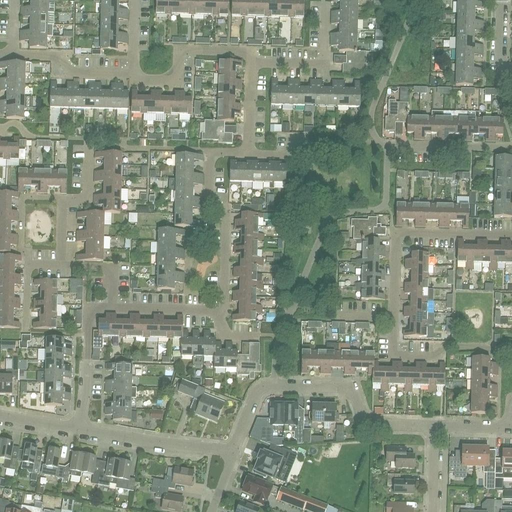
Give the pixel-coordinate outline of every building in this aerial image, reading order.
[(156,0),(156,15),(168,15),(168,0),(156,0)] [(168,0),(168,15),(180,15),(180,0),(168,0)] [(180,0),(180,15),(192,15),(192,0),(180,0)] [(192,0),(192,15),(204,16),(204,0),(192,0)] [(204,0),(204,16),(216,16),(216,0),(204,0)] [(216,0),(216,16),(228,16),(228,0),(216,0)] [(231,0),(231,17),(243,17),(244,0),(238,0),(237,0),(231,0)] [(243,17),(256,17),(255,0),(251,0),(251,1),(244,0),(243,17)] [(255,0),(256,17),(268,18),(268,1),(261,1),(261,0),(255,0)] [(268,1),(268,18),(279,18),(279,0),(274,0),(275,1),(268,1)] [(279,0),(279,18),(292,18),(292,2),(285,2),(285,0),(279,0)] [(304,19),(304,0),(298,0),(299,2),(292,2),(292,18),(304,19)] [(340,3),(340,8),(358,8),(357,0),(331,0),(332,2),(340,3)] [(48,13),(48,1),(31,1),(31,8),(21,7),(21,12),(48,13)] [(458,2),(458,14),(475,15),(475,8),(484,8),(484,3),(458,2)] [(101,15),(128,15),(128,10),(119,10),(119,3),(102,3),(101,15)] [(332,12),(332,18),(357,19),(358,8),(340,8),(340,12),(332,12)] [(47,25),(48,13),(21,12),(21,18),(31,18),(30,25),(47,25)] [(484,27),(484,22),(475,22),(475,15),(458,14),(457,26),(484,27)] [(128,20),(128,15),(101,15),(101,27),(118,27),(118,20),(128,20)] [(332,18),(331,25),(339,25),(339,30),(357,30),(357,19),(332,18)] [(20,36),(47,37),(52,37),(52,25),(47,25),(30,25),(30,31),(21,31),(20,36)] [(484,32),(484,27),(457,26),(457,38),(474,39),(474,32),(484,32)] [(118,34),(118,27),(101,27),(101,39),(127,39),(127,34),(118,34)] [(331,34),(331,41),(357,41),(357,30),(339,30),(339,35),(331,34)] [(382,31),(375,31),(374,42),(382,42),(382,31)] [(46,49),(47,37),(20,36),(20,41),(30,42),(30,49),(46,49)] [(483,51),(483,46),(474,45),(474,39),(457,38),(457,50),(483,51)] [(127,44),(127,39),(101,39),(100,51),(117,51),(118,44),(127,44)] [(331,41),(331,47),(339,47),(339,52),(350,53),(356,52),(357,41),(331,41)] [(483,56),(483,51),(457,50),(456,62),(474,63),(474,56),(483,56)] [(366,53),(356,52),(350,53),(350,57),(334,57),(334,65),(343,65),(343,74),(352,74),(352,72),(368,72),(368,65),(366,65),(366,53)] [(0,69),(7,69),(7,74),(25,75),(30,75),(30,63),(0,62),(0,69)] [(219,62),(219,74),(235,74),(235,67),(242,67),(242,62),(219,62)] [(456,62),(456,74),(483,75),(483,70),(473,69),(474,63),(456,62)] [(0,79),(0,85),(24,86),(25,75),(7,74),(7,79),(0,79)] [(235,81),(235,74),(219,74),(218,86),(241,86),(241,81),(235,81)] [(456,86),(473,86),(473,80),(483,80),(483,75),(456,74),(456,86)] [(271,80),(271,105),(282,106),(282,88),(278,88),(278,80),(271,80)] [(287,88),(282,88),(282,106),(293,106),(294,81),(288,80),(287,88)] [(300,81),(294,81),(293,106),(304,106),(305,89),(300,89),(300,81)] [(315,107),(316,81),(310,81),(310,89),(305,89),(304,106),(315,107)] [(322,81),(316,81),(315,107),(327,107),(327,90),(322,89),(322,81)] [(332,90),(327,90),(327,107),(338,107),(338,82),(332,81),(332,90)] [(51,82),(50,86),(50,108),(61,108),(62,91),(57,90),(57,82),(51,82)] [(67,91),(62,91),(61,108),(72,108),(73,83),(67,82),(67,91)] [(344,90),(345,82),(338,82),(338,107),(349,107),(349,90),(344,90)] [(354,90),(349,90),(349,107),(360,108),(361,82),(354,82),(354,90)] [(73,83),(72,108),(83,108),(84,91),(79,91),(79,83),(73,83)] [(89,91),(84,91),(83,108),(94,109),(95,83),(89,83),(89,91)] [(95,83),(94,109),(106,109),(106,92),(101,92),(101,83),(95,83)] [(111,92),(106,92),(106,109),(117,109),(118,84),(111,84),(111,92)] [(124,84),(118,84),(117,109),(128,110),(129,92),(124,92),(124,84)] [(24,97),(24,86),(0,85),(0,91),(7,92),(7,97),(24,97)] [(241,91),(241,86),(218,86),(218,97),(234,98),(235,91),(241,91)] [(137,91),(132,91),(132,114),(143,114),(144,98),(137,98),(137,91)] [(151,98),(144,98),(143,114),(155,114),(156,92),(151,92),(151,98)] [(156,92),(155,114),(167,115),(168,99),(161,98),(161,92),(156,92)] [(174,99),(168,99),(167,115),(179,115),(180,92),(175,92),(174,99)] [(185,92),(180,92),(179,115),(192,115),(192,99),(185,99),(185,92)] [(0,101),(0,107),(24,108),(24,97),(7,97),(7,102),(0,101)] [(218,109),(241,110),(241,105),(234,104),(234,98),(218,97),(218,109)] [(403,120),(407,120),(407,117),(408,117),(408,104),(396,104),(396,101),(388,101),(388,118),(386,117),(385,132),(394,132),(394,136),(402,136),(403,120)] [(6,119),(24,119),(24,108),(0,107),(0,113),(6,114),(6,119)] [(240,115),(241,110),(218,109),(217,121),(224,122),(234,122),(234,115),(240,115)] [(414,140),(419,141),(419,118),(408,117),(407,117),(407,120),(407,134),(414,134),(414,140)] [(431,135),(432,118),(419,118),(419,141),(424,141),(424,134),(431,135)] [(443,141),(444,118),(432,118),(431,135),(438,135),(438,141),(443,141)] [(455,119),(444,118),(443,141),(448,141),(448,135),(455,135),(455,119)] [(467,119),(455,119),(455,135),(461,135),(461,142),(467,142),(467,119)] [(472,136),(479,136),(479,119),(467,119),(467,142),(472,142),(472,136)] [(486,142),(491,142),(491,120),(479,119),(479,136),(486,136),(486,142)] [(491,120),(491,142),(496,143),(496,136),(503,136),(503,120),(491,120)] [(218,144),(232,144),(233,135),(236,135),(237,127),(224,126),(224,122),(217,121),(205,121),(204,133),(202,133),(202,141),(218,141),(218,144)] [(7,160),(19,161),(19,147),(20,141),(20,138),(14,138),(14,144),(7,144),(7,160)] [(104,159),(104,165),(121,166),(121,153),(95,153),(95,158),(104,159)] [(177,155),(176,167),(194,168),(194,161),(203,161),(203,155),(177,155)] [(511,157),(496,157),(496,169),(511,169),(511,157)] [(230,162),(230,182),(241,182),(241,165),(236,165),(236,162),(230,162)] [(246,165),(241,165),(241,182),(252,183),(253,163),(246,163),(246,165)] [(259,163),(253,163),(252,183),(263,183),(264,165),(259,165),(259,163)] [(274,183),(275,163),(269,163),(269,166),(264,165),(263,183),(270,183),(270,189),(274,189),(274,183)] [(275,163),(274,183),(286,184),(286,166),(281,166),(281,164),(275,163)] [(104,172),(95,172),(95,177),(121,178),(121,166),(104,165),(104,172)] [(176,167),(176,179),(203,180),(203,175),(193,174),(194,168),(176,167)] [(511,169),(496,169),(495,181),(511,181),(511,169)] [(19,171),(18,193),(24,193),(24,187),(30,187),(31,171),(19,171)] [(42,194),(43,171),(31,171),(30,187),(37,187),(37,194),(42,194)] [(55,171),(43,171),(42,194),(47,194),(48,188),(54,188),(55,171)] [(66,194),(67,172),(55,171),(54,188),(61,188),(61,194),(66,194)] [(104,183),(104,189),(120,190),(121,178),(95,177),(94,182),(104,183)] [(176,179),(176,191),(193,191),(193,185),(202,185),(203,180),(176,179)] [(511,181),(495,181),(495,193),(511,193),(511,181)] [(120,190),(104,189),(103,196),(94,196),(94,201),(120,201),(120,190)] [(176,191),(175,203),(202,204),(202,198),(193,198),(193,191),(176,191)] [(18,193),(0,192),(0,204),(12,205),(12,198),(18,199),(18,193)] [(511,193),(495,193),(495,205),(511,206),(511,204),(511,193)] [(103,213),(104,213),(120,214),(120,201),(94,201),(94,206),(103,206),(103,213)] [(202,209),(202,204),(175,203),(175,215),(192,215),(193,209),(202,209)] [(11,212),(12,205),(0,204),(0,216),(17,217),(18,212),(11,212)] [(396,227),(402,227),(402,221),(409,221),(409,205),(397,205),(396,227)] [(421,205),(409,205),(409,221),(415,221),(415,228),(420,228),(421,205)] [(433,222),(433,206),(421,205),(420,228),(426,228),(426,222),(433,222)] [(511,218),(511,212),(511,206),(495,205),(495,218),(511,218)] [(445,206),(433,206),(433,222),(439,222),(439,228),(444,229),(445,206)] [(444,229),(450,229),(450,223),(457,223),(457,206),(445,206),(444,229)] [(469,207),(457,206),(457,223),(463,223),(463,229),(468,229),(469,207)] [(77,213),(77,218),(87,219),(87,225),(104,225),(104,213),(103,213),(77,213)] [(235,221),(235,225),(258,226),(258,218),(263,218),(263,219),(276,220),(275,227),(282,227),(283,215),(242,213),(241,221),(235,221)] [(137,214),(129,214),(128,223),(137,223),(137,214)] [(201,228),(201,222),(192,222),(192,215),(175,215),(175,227),(201,228)] [(17,222),(17,217),(0,216),(0,229),(11,229),(11,222),(17,222)] [(377,219),(368,218),(368,221),(351,220),(351,228),(354,228),(354,240),(357,240),(370,240),(370,236),(386,236),(386,228),(377,228),(377,219)] [(77,232),(77,237),(103,238),(104,225),(87,225),(87,232),(77,232)] [(258,226),(235,225),(235,231),(241,231),(241,237),(264,238),(264,234),(258,234),(258,226)] [(11,236),(11,229),(0,229),(0,240),(17,241),(17,236),(11,236)] [(185,236),(185,230),(159,230),(159,242),(176,243),(176,236),(185,236)] [(86,242),(86,249),(103,250),(103,238),(77,237),(77,242),(86,242)] [(235,244),(235,249),(258,250),(258,242),(264,242),(264,238),(241,237),(241,245),(235,244)] [(17,246),(17,241),(0,240),(0,253),(10,253),(11,246),(17,246)] [(379,240),(370,240),(357,240),(357,244),(363,244),(363,252),(385,252),(385,248),(379,247),(379,240)] [(458,241),(457,263),(466,263),(466,270),(469,270),(470,247),(463,247),(464,241),(458,241)] [(477,247),(470,247),(469,270),(474,270),(474,264),(481,264),(482,242),(477,241),(477,247)] [(175,249),(176,243),(159,242),(158,254),(185,255),(185,249),(175,249)] [(489,270),(493,270),(494,248),(487,248),(487,242),(482,242),(481,264),(489,264),(489,270)] [(501,248),(494,248),(493,270),(498,270),(498,264),(505,265),(506,242),(501,242),(501,248)] [(86,256),(76,255),(76,261),(103,262),(103,250),(86,249),(86,256)] [(241,255),(240,262),(263,262),(263,258),(257,258),(258,250),(235,249),(234,255),(241,255)] [(356,264),(379,264),(379,258),(385,258),(385,252),(363,252),(362,260),(356,260),(356,264)] [(405,261),(405,265),(428,266),(428,254),(412,253),(412,261),(405,261)] [(158,254),(158,266),(175,266),(175,260),(184,260),(185,255),(158,254)] [(0,268),(15,269),(15,262),(21,262),(21,257),(0,256),(0,268)] [(263,262),(240,262),(240,268),(234,268),(234,273),(257,274),(257,266),(263,266),(263,262)] [(280,272),(280,263),(267,263),(267,272),(280,272)] [(379,271),(379,264),(356,264),(356,268),(362,269),(362,276),(385,277),(385,272),(379,271)] [(411,271),(411,277),(428,278),(428,266),(405,265),(405,271),(411,271)] [(175,273),(175,266),(158,266),(158,278),(184,279),(184,273),(175,273)] [(15,276),(15,269),(0,268),(0,280),(21,281),(21,276),(15,276)] [(257,282),(257,274),(234,273),(234,278),(240,279),(240,285),(263,286),(263,282),(257,282)] [(356,288),(378,288),(379,282),(385,282),(385,277),(362,276),(362,284),(356,284),(356,288)] [(405,284),(404,289),(427,290),(428,278),(411,277),(411,285),(405,284)] [(184,279),(158,278),(157,290),(174,291),(174,284),(184,284),(184,279)] [(0,292),(14,293),(14,286),(21,286),(21,281),(0,280),(0,292)] [(70,283),(77,284),(77,294),(83,294),(83,280),(70,280),(70,283)] [(40,293),(57,294),(57,282),(34,281),(34,286),(41,287),(40,293)] [(240,285),(240,286),(240,292),(233,292),(233,297),(256,298),(256,290),(263,290),(263,286),(240,285)] [(378,295),(378,288),(356,288),(356,292),(362,292),(361,300),(384,301),(384,295),(378,295)] [(411,295),(411,301),(427,302),(427,290),(404,289),(404,295),(411,295)] [(14,299),(14,293),(0,292),(0,304),(20,305),(20,300),(14,299)] [(57,306),(57,294),(40,293),(40,300),(34,300),(34,305),(57,306)] [(256,306),(256,298),(233,297),(233,302),(239,302),(239,309),(262,310),(262,306),(256,306)] [(427,314),(427,302),(411,301),(410,308),(404,308),(404,313),(427,314)] [(0,316),(14,317),(14,310),(20,310),(20,305),(0,304),(0,316)] [(56,318),(57,306),(34,305),(34,310),(40,310),(40,317),(56,318)] [(262,314),(262,310),(239,309),(239,316),(233,316),(233,321),(256,322),(256,314),(262,314)] [(410,319),(410,325),(426,326),(427,314),(404,313),(404,319),(410,319)] [(103,337),(111,337),(111,315),(106,314),(106,321),(99,321),(98,331),(93,331),(93,349),(93,356),(92,356),(92,362),(100,362),(100,356),(100,349),(102,349),(103,337)] [(122,338),(123,321),(116,321),(116,315),(111,315),(111,337),(122,338)] [(129,321),(123,321),(122,338),(134,338),(135,315),(130,315),(129,321)] [(140,315),(135,315),(134,338),(146,338),(147,322),(140,322),(140,315)] [(14,323),(14,317),(0,316),(0,328),(20,329),(20,323),(14,323)] [(153,322),(147,322),(146,338),(158,339),(159,316),(153,316),(153,322)] [(164,322),(164,316),(159,316),(158,339),(170,339),(171,322),(164,322)] [(177,323),(171,322),(170,339),(181,339),(181,344),(181,339),(182,339),(182,331),(183,317),(177,316),(177,323)] [(56,318),(40,317),(40,324),(33,324),(33,329),(56,330),(56,318)] [(410,325),(410,326),(410,332),(403,332),(403,337),(426,338),(426,326),(410,325)] [(181,356),(193,357),(193,339),(192,339),(188,339),(188,331),(182,331),(182,339),(181,339),(181,344),(181,356)] [(193,331),(192,339),(193,339),(193,357),(204,357),(204,340),(200,340),(200,331),(193,331)] [(204,357),(215,357),(215,342),(215,340),(210,340),(211,332),(204,331),(204,340),(204,357)] [(64,344),(64,339),(46,338),(46,350),(72,350),(72,344),(64,344)] [(215,342),(215,357),(214,368),(226,369),(226,351),(221,351),(221,345),(221,343),(215,342)] [(226,345),(226,351),(226,369),(237,369),(237,358),(237,351),(232,351),(233,343),(226,343),(226,345)] [(242,358),(237,358),(237,369),(237,376),(250,376),(249,380),(254,380),(255,373),(261,373),(261,366),(259,366),(260,344),(242,343),(242,358)] [(72,357),(72,350),(46,350),(46,361),(63,361),(63,357),(72,357)] [(307,368),(314,368),(314,351),(302,351),(301,374),(307,374),(307,368)] [(320,375),(326,375),(326,352),(314,351),(314,368),(321,368),(320,375)] [(331,368),(338,368),(338,352),(326,352),(326,375),(331,375),(331,368)] [(338,352),(338,368),(344,369),(344,375),(349,375),(350,352),(338,352)] [(355,369),(362,369),(362,353),(350,352),(349,375),(355,376),(355,369)] [(368,376),(373,376),(374,362),(374,353),(362,353),(362,369),(368,369),(368,376)] [(490,358),(473,358),(473,369),(498,370),(498,364),(490,363),(490,358)] [(63,361),(46,361),(46,372),(71,373),(72,367),(63,366),(63,361)] [(379,363),(374,362),(373,376),(373,378),(372,385),(381,385),(381,391),(385,391),(385,369),(379,369),(379,363)] [(392,369),(385,369),(385,391),(389,392),(389,386),(397,386),(398,363),(392,363),(392,369)] [(405,392),(409,392),(409,370),(403,369),(403,363),(398,363),(397,386),(405,386),(405,392)] [(409,370),(409,392),(413,392),(413,386),(421,386),(421,364),(416,364),(416,370),(409,370)] [(426,364),(421,364),(421,386),(428,387),(428,393),(433,393),(433,370),(426,370),(426,364)] [(440,370),(433,370),(433,393),(436,393),(437,387),(445,387),(445,364),(440,364),(440,370)] [(115,371),(115,376),(132,377),(132,365),(106,365),(106,371),(115,371)] [(498,376),(498,370),(473,369),(472,380),(490,381),(490,376),(498,376)] [(0,377),(0,389),(0,395),(12,395),(12,381),(13,377),(13,371),(12,370),(8,370),(6,372),(6,377),(0,377)] [(71,379),(71,373),(46,372),(45,383),(63,383),(63,379),(71,379)] [(106,381),(106,387),(132,388),(132,377),(115,376),(115,381),(106,381)] [(177,392),(193,399),(194,399),(190,410),(196,412),(195,414),(217,423),(225,403),(203,395),(205,390),(198,387),(198,386),(183,380),(177,392)] [(489,386),(490,381),(472,380),(472,391),(498,392),(498,386),(489,386)] [(71,395),(71,389),(62,389),(63,383),(45,383),(45,394),(71,395)] [(106,387),(105,393),(114,394),(114,399),(131,399),(136,399),(136,388),(132,388),(106,387)] [(489,398),(497,398),(498,392),(472,391),(472,403),(489,403),(489,398)] [(71,401),(71,395),(45,394),(45,406),(62,406),(62,401),(71,401)] [(105,403),(105,410),(131,410),(131,399),(114,399),(114,404),(105,403)] [(489,408),(489,403),(472,403),(471,414),(497,415),(497,408),(489,408)] [(264,436),(264,441),(266,441),(273,442),(273,432),(273,426),(284,427),(285,405),(271,405),(270,421),(264,421),(264,436)] [(285,405),(284,427),(295,427),(295,433),(295,440),(297,440),(297,445),(303,444),(304,440),(304,430),(304,423),(304,417),(304,409),(302,409),(302,410),(298,412),(298,406),(298,405),(285,405)] [(324,423),(325,405),(312,405),(312,413),(309,413),(309,420),(312,420),(312,423),(324,423)] [(336,406),(325,405),(324,423),(336,424),(336,420),(339,420),(339,414),(336,414),(336,406)] [(105,410),(105,416),(114,416),(114,421),(131,422),(131,410),(105,410)] [(5,469),(15,471),(17,459),(11,458),(14,444),(8,443),(6,440),(2,439),(0,452),(0,459),(5,460),(3,467),(5,469)] [(41,463),(35,462),(37,448),(32,447),(30,444),(26,444),(21,470),(27,471),(29,473),(39,475),(41,463)] [(62,480),(64,468),(58,467),(61,450),(49,448),(46,467),(43,466),(41,475),(56,477),(55,479),(62,480)] [(401,448),(387,448),(386,460),(391,460),(391,462),(396,462),(396,469),(414,470),(414,456),(401,455),(401,448)] [(467,473),(467,467),(475,467),(475,448),(462,448),(462,460),(449,460),(449,473),(467,473)] [(488,448),(475,448),(475,467),(484,467),(484,473),(495,474),(495,461),(488,461),(488,448)] [(266,476),(276,480),(280,472),(281,472),(282,469),(281,469),(284,463),(288,464),(292,455),(293,453),(282,449),(282,450),(280,455),(272,452),(271,455),(268,454),(264,453),(263,455),(260,453),(258,460),(259,460),(254,471),(255,472),(254,474),(265,479),(266,476)] [(511,479),(511,451),(510,451),(510,449),(504,449),(504,452),(502,452),(502,460),(495,459),(495,461),(495,474),(495,479),(511,479)] [(71,469),(64,468),(62,480),(61,485),(68,486),(70,476),(81,478),(82,474),(85,454),(81,453),(79,455),(73,454),(71,469)] [(91,484),(98,486),(100,474),(94,473),(96,458),(91,457),(89,454),(85,454),(82,474),(93,476),(91,484)] [(106,475),(100,474),(98,486),(109,488),(110,485),(116,486),(117,480),(121,460),(117,459),(114,461),(109,460),(106,475)] [(121,460),(117,480),(128,482),(127,490),(133,491),(135,480),(129,479),(132,464),(126,463),(124,461),(121,460)] [(296,475),(300,466),(292,463),(289,472),(296,475)] [(152,486),(168,489),(174,490),(175,484),(191,486),(194,469),(193,469),(193,472),(175,469),(173,479),(165,477),(164,481),(153,479),(152,486)] [(400,475),(387,475),(387,487),(394,487),(394,495),(413,495),(413,483),(400,482),(400,475)] [(292,489),(295,478),(286,476),(284,487),(292,489)] [(333,511),(334,509),(281,489),(281,490),(272,487),(248,477),(242,491),(256,496),(253,503),(263,507),(266,500),(267,501),(269,494),(278,497),(277,500),(303,510),(303,509),(311,511),(333,511)] [(167,496),(168,489),(152,486),(151,493),(156,494),(155,498),(164,500),(162,509),(178,511),(180,511),(183,499),(167,496)] [(20,511),(21,508),(21,507),(14,506),(15,505),(9,504),(9,502),(2,501),(0,511),(20,511)] [(481,511),(493,511),(494,502),(487,501),(482,506),(481,511)] [(258,511),(259,509),(241,502),(236,511),(258,511)] [(511,511),(511,508),(501,508),(502,502),(494,502),(493,511),(511,511)]
